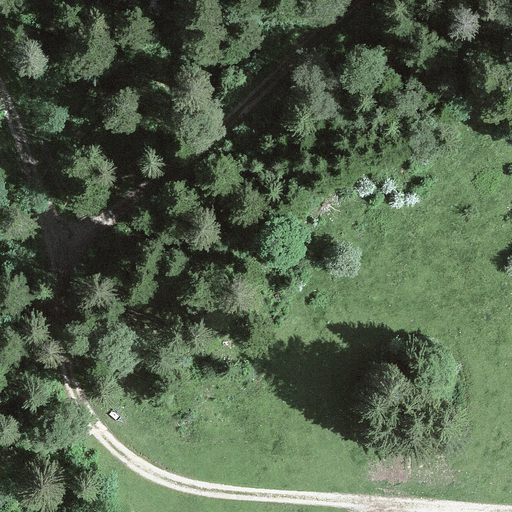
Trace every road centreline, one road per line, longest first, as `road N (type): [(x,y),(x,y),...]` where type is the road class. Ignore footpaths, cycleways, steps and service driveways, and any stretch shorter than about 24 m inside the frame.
road 1 (track): [(0,86),(31,153),(77,364),(107,408),(164,455),(199,469),(431,511)]
road 2 (track): [(41,196),(99,223),(185,171),(367,0)]
